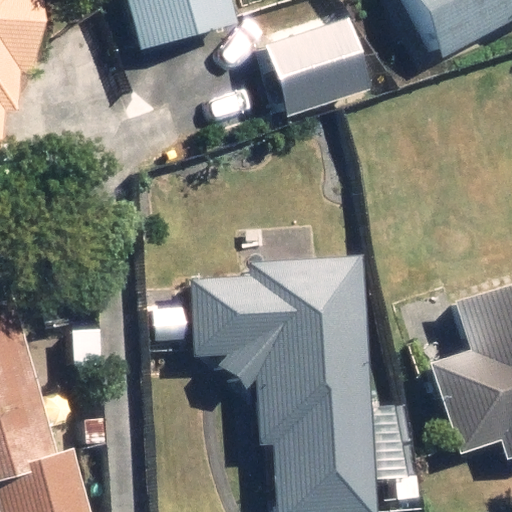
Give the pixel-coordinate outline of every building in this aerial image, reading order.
[(0,0),(0,115),(5,116),(8,76),(22,77),(28,0),(0,0)] [(110,0),(127,58),(223,31),(214,0),(110,0)] [(511,0),(390,0),(423,66),(511,22),(511,0)] [(328,24),(257,51),(282,117),(353,90),(328,24)] [(263,441),(266,511),(360,511),(350,263),(234,268),(234,281),(177,283),(180,360),(215,358),(216,390),(243,388),(246,442),(263,441)] [(462,355),(419,369),(447,455),(491,441),(498,462),(511,457),(511,288),(447,309),(462,355)] [(0,511),(75,511),(57,447),(39,452),(0,311),(0,511)]
